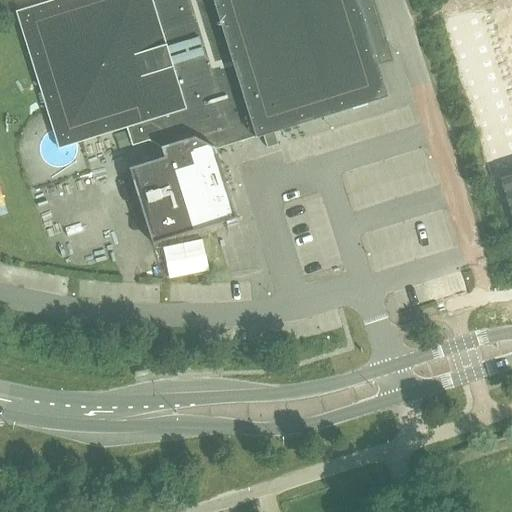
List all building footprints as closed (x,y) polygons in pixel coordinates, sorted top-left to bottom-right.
[(148,141),(161,147),(194,137),(215,149),(263,135),(267,148),(278,144),(274,131),(387,96),(377,65),(393,61),(374,0),(50,0),(15,11),(58,149),(126,128),(131,146),(148,141)] [(455,30),(459,44),(495,33),(490,18),(455,30)] [(511,27),(497,32),(501,45),(511,41),(511,27)] [(459,44),(464,58),(500,46),(495,33),(459,44)] [(464,58),(468,71),(504,60),(500,46),(464,58)] [(468,71),(473,85),(508,74),(504,60),(468,71)] [(473,85),(477,99),(511,87),(511,84),(508,74),(473,85)] [(511,87),(477,99),(482,113),(511,102),(511,87)] [(511,102),(482,113),(486,126),(511,117),(511,102)] [(511,117),(486,126),(490,140),(511,132),(511,117)] [(511,132),(490,140),(495,154),(511,148),(511,132)] [(193,137),(161,147),(163,156),(128,167),(153,245),(204,226),(235,217),(215,149),(193,137)] [(511,148),(495,154),(499,168),(511,164),(511,148)] [(511,174),(503,178),(507,192),(511,190),(511,174)]
